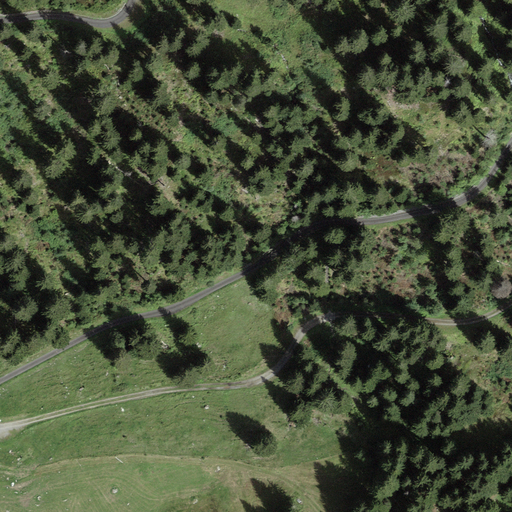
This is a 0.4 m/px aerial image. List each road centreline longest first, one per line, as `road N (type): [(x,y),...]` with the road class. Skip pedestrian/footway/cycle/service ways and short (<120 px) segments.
road 1 (unclassified): [(511,143),(470,196),(311,232),(180,305),(107,325),(0,382)]
road 2 (track): [(511,304),(486,318),(333,311),(300,328),(282,360),(254,382),(149,393),(0,427)]
road 3 (track): [(0,469),(127,458),(213,461),(282,477),(319,511)]
road 4 (unclassified): [(0,18),(110,21),(131,0)]
